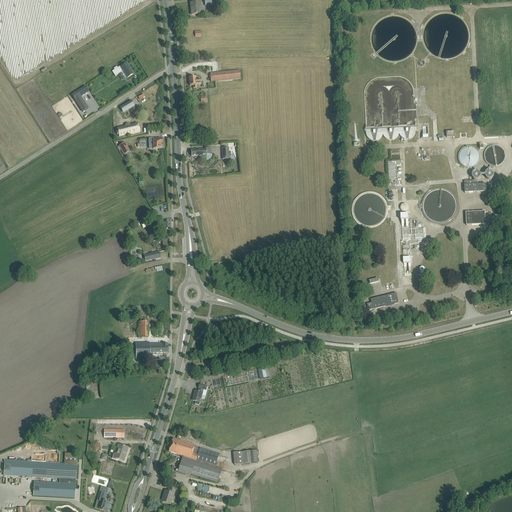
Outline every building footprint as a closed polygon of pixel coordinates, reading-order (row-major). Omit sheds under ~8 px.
[(200,2),(195,3),(190,3),(192,15),(200,14),(199,6),(200,6),(200,2)] [(133,74),(126,64),(120,68),(120,67),(118,68),(117,67),(114,69),(114,70),(112,72),(115,76),(123,71),(127,78),(133,74)] [(240,79),(240,71),(210,73),(211,81),(240,79)] [(189,78),(190,86),(193,86),(193,89),(197,88),(196,85),(201,85),(201,80),(195,80),(195,77),(189,78)] [(85,87),(72,95),(83,112),(88,109),(80,97),(89,92),(85,87)] [(133,106),(130,101),(120,107),(123,113),(133,106)] [(125,126),(117,128),(119,137),(128,134),(128,135),(139,132),(137,123),(129,125),(128,124),(127,124),(126,125),(125,126)] [(162,144),(162,139),(153,140),(153,139),(150,139),(149,141),(149,145),(150,146),(153,146),(153,149),(159,149),(159,148),(162,148),(162,144)] [(125,143),(119,147),(124,155),(130,152),(125,143)] [(206,149),(206,150),(191,151),(191,156),(199,156),(199,158),(206,158),(206,155),(211,155),(211,149),(206,149)] [(481,176),(480,174),(479,173),(478,172),(477,172),(476,172),(474,172),(473,173),(473,174),(472,174),(472,176),(472,178),(473,178),(473,179),(474,180),(476,180),(477,180),(478,180),(479,179),(480,178),(481,176)] [(493,176),(493,174),(492,173),(491,172),(490,172),(488,172),(487,172),(486,173),(486,174),(485,175),(485,176),(485,177),(486,179),(487,179),(489,180),(491,180),(492,179),(493,178),(493,177),(493,176)] [(464,181),(465,193),(486,192),(486,184),(477,185),(477,181),(464,181)] [(409,210),(409,208),(408,207),(406,206),(404,206),(403,206),(402,207),(401,208),(401,210),(401,211),(401,212),(402,213),(403,214),(404,214),(406,214),(408,213),(409,212),(409,210)] [(466,213),(466,226),(485,225),(485,212),(466,213)] [(157,223),(154,224),(154,227),(157,226),(158,228),(158,230),(164,230),(165,230),(169,230),(170,230),(170,222),(168,222),(165,222),(164,222),(157,223)] [(160,258),(159,252),(144,256),(145,261),(160,258)] [(373,310),(399,303),(396,293),(371,300),(371,303),(367,304),(368,309),(369,308),(369,310),(373,309),(373,310)] [(148,322),(143,322),(138,322),(138,338),(148,338),(148,322)] [(150,343),(136,343),(136,360),(150,360),(150,353),(167,353),(168,353),(168,347),(167,347),(167,344),(162,344),(156,344),(155,344),(155,346),(150,346),(150,343)] [(163,360),(158,360),(153,360),(153,370),(163,370),(163,360)] [(265,369),(247,372),(249,382),(267,378),(265,369)] [(247,372),(225,377),(227,387),(249,382),(247,372)] [(193,401),(196,402),(195,404),(199,406),(200,403),(202,396),(206,397),(207,391),(206,391),(207,387),(200,385),(198,392),(195,391),(194,395),(193,401)] [(104,438),(119,438),(124,438),(124,430),(104,429),(104,438)] [(168,452),(183,457),(191,459),(192,454),(195,446),(172,439),(168,452)] [(118,445),(115,455),(113,454),(112,459),(116,460),(116,459),(124,461),(128,448),(118,445)] [(191,459),(183,457),(178,473),(182,474),(190,477),(191,474),(217,483),(222,469),(215,466),(219,454),(199,448),(197,455),(192,454),(191,459)] [(257,451),(242,452),(243,464),(258,463),(257,451)] [(243,464),(242,452),(233,453),(235,465),(243,464)] [(4,461),(3,476),(63,479),(63,484),(34,482),(33,496),(41,496),(47,497),(75,498),(75,484),(76,465),(77,458),(74,457),(74,454),(65,454),(64,464),(4,461)] [(161,502),(166,504),(168,504),(172,493),(173,494),(175,490),(169,488),(168,492),(165,491),(161,502)] [(99,510),(105,511),(106,511),(109,503),(104,502),(107,494),(102,493),(99,500),(102,501),(100,506),(99,505),(98,509),(99,510)]
